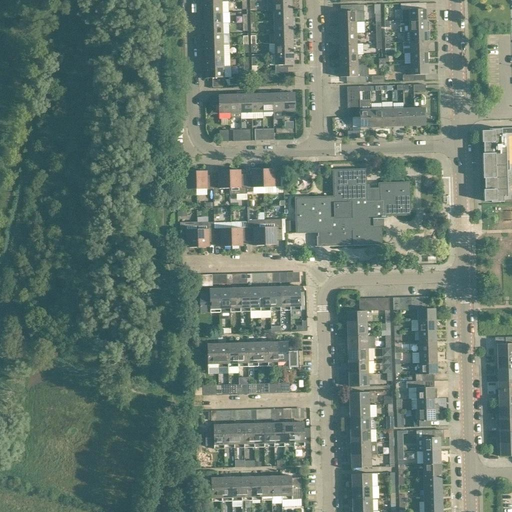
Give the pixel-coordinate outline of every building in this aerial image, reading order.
[(292,11),(292,0),(273,1),(274,12),(292,11)] [(222,13),(222,2),(204,3),(204,14),(222,13)] [(402,10),(403,21),(427,20),(427,10),(424,10),(424,3),(401,4),(401,10),(402,10)] [(341,12),(339,12),(339,23),(356,23),(364,23),(364,5),(340,6),(341,12)] [(293,22),(292,11),(274,12),(274,22),(293,22)] [(223,24),(222,13),(204,14),(204,25),(223,24)] [(403,26),(410,25),(410,32),(429,31),(429,24),(427,24),(427,20),(403,21),(403,26)] [(293,33),(293,22),(274,22),(274,33),(293,33)] [(357,34),(356,23),(339,23),(339,34),(357,34)] [(223,35),(223,24),(204,25),(205,35),(223,35)] [(428,43),(428,39),(429,39),(429,32),(429,31),(410,32),(404,32),(404,43),(410,43),(428,43)] [(293,43),(293,33),(274,33),(275,44),(293,43)] [(357,45),(357,34),(339,34),(340,45),(357,45)] [(223,45),(223,35),(205,35),(205,46),(223,45)] [(294,54),(293,43),(275,44),(275,55),(294,54)] [(428,53),(428,43),(410,43),(411,54),(428,53)] [(224,56),(223,45),(205,46),(205,57),(224,56)] [(357,55),(357,45),(340,45),(340,56),(357,55)] [(428,64),(428,53),(411,54),(411,65),(428,64)] [(294,65),(294,54),(275,55),(275,66),(276,74),(288,73),(288,65),(294,65)] [(362,60),(358,61),(357,55),(340,56),(340,66),(363,66),(362,60)] [(224,67),(224,56),(205,57),(206,68),(224,67)] [(429,75),(428,64),(411,65),(411,75),(403,76),(403,82),(426,81),(426,75),(429,75)] [(363,77),(363,66),(340,66),(341,78),(347,78),(347,84),(366,83),(366,77),(363,77)] [(224,78),(224,67),(206,68),(206,79),(224,78)] [(295,117),(295,93),(284,94),(284,112),(284,118),(295,117)] [(252,113),(251,94),(240,95),(241,113),(252,113)] [(263,113),(262,94),(251,94),(252,113),(252,119),(263,118),(263,113)] [(273,112),(273,94),(262,94),(263,113),(273,112)] [(284,112),(284,94),(273,94),(273,112),(284,112)] [(230,118),(230,95),(219,95),(219,102),(210,102),(210,114),(219,114),(219,118),(229,118),(230,118)] [(241,113),(240,95),(230,95),(230,114),(230,118),(241,117),(241,113)] [(371,100),(360,100),(360,106),(360,111),(361,117),(361,128),(372,128),(371,110),(371,100)] [(427,126),(426,108),(420,109),(420,107),(422,107),(422,100),(415,100),(415,109),(414,109),(415,126),(427,126)] [(404,109),(393,110),(393,127),(404,127),(404,109)] [(415,126),(414,109),(404,109),(404,127),(415,126)] [(383,127),(382,110),(371,110),(372,128),(383,127)] [(393,110),(382,110),(383,127),(393,127),(393,110)] [(272,140),(272,134),(272,129),(263,130),(264,140),(272,140)] [(504,202),(504,197),(508,197),(506,133),(502,133),(502,129),(489,129),(489,131),(482,131),(482,143),(484,142),(484,154),(483,154),(483,179),(485,179),(485,190),(484,190),(484,201),(491,201),(491,202),(504,202)] [(242,141),(242,130),(234,130),(234,141),(242,141)] [(251,141),(250,135),(250,130),(242,130),(242,141),(251,141)] [(264,140),(263,130),(255,130),(255,141),(264,140)] [(229,142),(229,135),(229,131),(220,131),(220,142),(229,142)] [(281,188),(280,174),(274,174),(274,169),(263,170),(264,187),(264,193),(271,193),(271,188),(281,188)] [(241,170),(230,171),(230,189),(230,195),(237,195),(247,194),(247,189),(246,175),(241,175),(241,170)] [(264,187),(263,170),(252,170),(252,175),(246,175),(247,189),(253,189),(253,188),(264,187)] [(296,233),(317,233),(318,247),(382,245),(382,226),(383,226),(383,219),(387,219),(387,216),(410,216),(409,183),(379,184),(379,188),(369,188),(369,184),(366,184),(366,170),(352,170),(333,171),(333,197),(295,198),(296,233)] [(185,176),(179,177),(179,191),(189,190),(197,190),(196,171),(185,172),(185,176)] [(213,190),(213,176),(207,176),(207,171),(196,171),(197,190),(207,189),(207,190),(213,190)] [(230,189),(230,171),(218,171),(218,176),(213,176),(213,190),(219,190),(219,189),(230,189)] [(282,219),(265,220),(265,246),(276,245),(276,241),(282,241),(282,219)] [(265,246),(265,220),(258,220),(248,220),(248,222),(248,228),(248,241),(254,241),(254,246),(265,246)] [(214,222),(198,223),(198,248),(209,247),(209,243),(215,242),(215,229),(214,223),(214,222)] [(198,248),(198,223),(180,223),(181,243),(187,243),(187,248),(198,248)] [(231,228),(215,229),(215,242),(220,242),(220,247),(232,247),(231,228)] [(248,241),(248,228),(231,228),(232,247),(243,246),(243,242),(248,241)] [(212,286),(212,275),(199,275),(199,287),(212,286)] [(270,311),(270,287),(260,288),(260,311),(270,311)] [(280,311),(280,287),(270,287),(270,311),(280,311)] [(290,310),(290,287),(280,287),(280,311),(290,310)] [(300,292),(300,287),(290,287),(290,310),(301,310),(305,310),(304,292),(300,292)] [(231,312),(230,288),(220,289),(221,312),(221,318),(231,318),(231,312)] [(240,288),(230,288),(231,312),(233,312),(233,308),(240,308),(240,288)] [(249,288),(240,288),(240,308),(247,308),(247,311),(250,311),(249,288)] [(260,311),(260,288),(249,288),(250,311),(260,311)] [(210,293),(200,293),(200,313),(214,312),(214,309),(221,309),(220,289),(210,289),(210,293)] [(435,308),(429,309),(423,309),(418,309),(418,320),(436,320),(435,308)] [(367,324),(367,311),(365,311),(359,311),(346,311),(346,320),(343,320),(343,325),(367,324)] [(436,331),(436,320),(418,320),(418,331),(436,331)] [(391,335),(390,323),(385,323),(385,324),(381,324),(381,336),(391,335)] [(367,336),(367,324),(343,325),(343,329),(347,329),(347,337),(367,336)] [(436,342),(436,331),(418,331),(419,342),(436,342)] [(368,349),(367,336),(347,337),(347,345),(344,345),(344,349),(368,349)] [(505,343),(497,344),(497,357),(511,356),(511,336),(505,337),(505,343)] [(268,366),(267,342),(258,343),(258,366),(268,366)] [(278,366),(278,342),(267,342),(268,366),(278,366)] [(288,342),(278,342),(278,362),(286,362),(286,365),(288,365),(288,368),(297,367),(297,365),(296,351),(288,352),(288,342)] [(437,352),(436,342),(419,342),(419,353),(437,352)] [(238,367),(238,343),(228,344),(228,367),(238,367)] [(248,343),(238,343),(238,367),(241,367),(241,363),(248,363),(248,343)] [(258,343),(248,343),(248,363),(256,363),(256,366),(258,366),(258,343)] [(218,367),(218,344),(207,344),(208,368),(218,367)] [(228,367),(228,344),(218,344),(218,367),(228,367)] [(391,356),(390,348),(386,348),(382,348),(382,357),(391,356)] [(368,361),(368,349),(344,349),(344,354),(347,354),(348,362),(368,361)] [(437,363),(437,352),(419,353),(419,364),(437,363)] [(511,368),(511,356),(497,357),(497,365),(494,365),(494,369),(511,368)] [(368,373),(368,361),(348,362),(348,370),(344,370),(345,374),(368,373)] [(437,374),(437,363),(419,364),(420,374),(416,375),(416,381),(434,381),(434,374),(437,374)] [(391,373),(391,364),(382,365),(383,373),(391,373)] [(511,380),(511,368),(494,369),(494,374),(498,374),(498,381),(511,380)] [(369,386),(368,373),(345,374),(345,379),(348,379),(348,387),(369,386)] [(511,393),(511,380),(498,381),(498,389),(495,390),(495,394),(511,393)] [(435,389),(434,381),(416,381),(407,381),(407,388),(408,388),(416,388),(417,399),(434,398),(437,398),(437,391),(434,391),(434,389),(435,389)] [(369,405),(369,392),(349,393),(349,401),(346,401),(346,406),(369,405)] [(511,405),(511,393),(495,394),(495,399),(498,398),(498,406),(511,405)] [(417,399),(411,399),(411,410),(412,410),(439,409),(439,405),(434,405),(434,398),(417,399)] [(369,417),(369,405),(346,406),(346,410),(349,410),(349,418),(369,417)] [(511,418),(511,405),(498,406),(499,414),(496,414),(496,419),(511,418)] [(439,409),(412,410),(412,421),(420,421),(420,427),(431,427),(431,420),(435,420),(435,413),(439,413),(439,409)] [(370,430),(369,417),(349,418),(350,426),(346,426),(347,431),(370,430)] [(511,430),(511,418),(496,419),(496,423),(499,423),(499,431),(511,430)] [(284,423),(274,424),(274,447),(277,447),(277,443),(284,443),(284,423)] [(294,423),(284,423),(284,443),(292,443),(292,446),(294,446),(294,423)] [(304,423),(294,423),(294,446),(297,446),(297,443),(304,442),(304,444),(310,444),(310,429),(304,429),(304,423)] [(244,424),(234,425),(234,448),(237,448),(237,444),(245,444),(244,424)] [(254,424),(244,424),(245,444),(252,444),(252,447),(255,447),(254,424)] [(264,424),(254,424),(255,447),(257,447),(257,444),(264,443),(264,424)] [(274,447),(274,424),(264,424),(264,443),(265,447),(274,447)] [(214,431),(205,431),(206,445),(214,445),(214,448),(217,448),(217,445),(225,444),(224,425),(214,425),(214,431)] [(234,448),(234,425),(224,425),(225,444),(225,448),(234,448)] [(433,429),(423,430),(424,451),(440,451),(439,438),(433,438),(433,429)] [(370,442),(370,430),(347,431),(347,435),(350,435),(350,443),(370,442)] [(511,443),(511,430),(499,431),(499,439),(496,439),(497,443),(511,443)] [(371,455),(370,442),(350,443),(350,451),(347,451),(347,455),(371,455)] [(511,455),(511,443),(497,443),(497,448),(500,448),(500,456),(511,455)] [(440,464),(440,451),(424,451),(424,464),(440,464)] [(371,467),(371,455),(347,455),(347,460),(351,460),(351,468),(371,467)] [(441,476),(440,464),(424,464),(424,471),(417,471),(417,477),(424,477),(441,476)] [(372,486),(371,473),(351,474),(351,482),(348,482),(348,487),(372,486)] [(261,476),(252,477),(252,497),(259,496),(259,500),(262,500),(261,476)] [(271,476),(261,476),(262,500),(264,500),(264,496),(272,496),(271,476)] [(282,499),(281,476),(271,476),(272,496),(272,500),(282,499)] [(291,476),(281,476),(282,499),(292,499),(301,499),(300,478),(292,478),(291,476)] [(441,489),(441,476),(424,477),(425,489),(441,489)] [(232,501),(231,477),(222,478),(222,501),(232,501)] [(242,500),(241,477),(231,477),(232,501),(242,500)] [(252,500),(252,477),(241,477),(242,500),(245,500),(252,500)] [(204,478),(204,483),(206,487),(205,487),(205,493),(206,493),(205,497),(205,499),(212,499),(212,498),(220,497),(220,501),(222,501),(222,478),(211,478),(204,478)] [(372,499),(372,486),(348,487),(348,491),(352,491),(352,499),(372,499)] [(441,501),(441,489),(425,489),(425,502),(441,501)] [(372,511),(372,499),(352,499),(352,507),(349,507),(349,511),(372,511)] [(441,511),(441,501),(425,502),(425,511),(441,511)]
